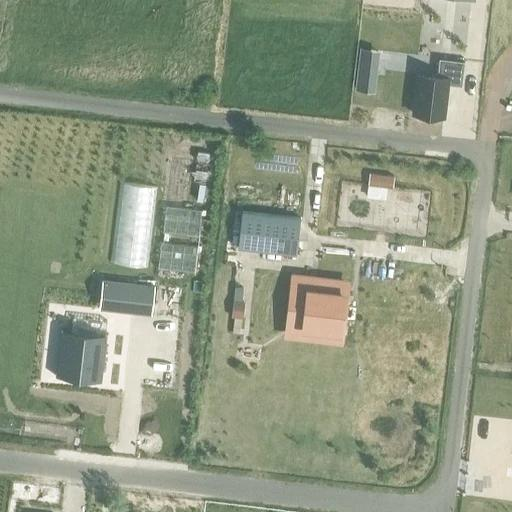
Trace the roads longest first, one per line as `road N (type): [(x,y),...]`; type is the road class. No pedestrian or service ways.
road 1 (residential): [(442,511),(485,166),(480,149),(0,100)]
road 2 (residential): [(436,511),(0,460)]
